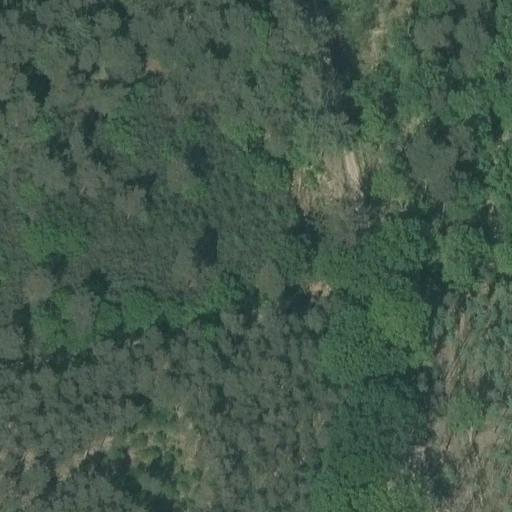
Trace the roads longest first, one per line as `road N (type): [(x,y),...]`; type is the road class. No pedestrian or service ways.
road 1 (track): [(374,297),(0,378)]
road 2 (track): [(374,297),(310,0)]
road 3 (track): [(421,511),(374,297)]
road 4 (track): [(511,266),(374,297)]
